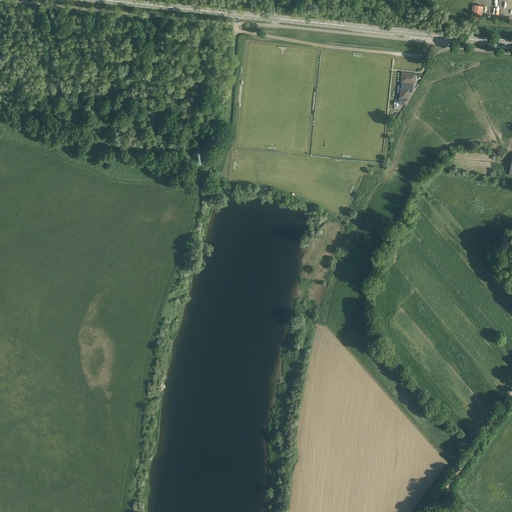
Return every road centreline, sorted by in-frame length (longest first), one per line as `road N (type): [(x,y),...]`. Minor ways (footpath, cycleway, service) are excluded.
road 1 (track): [(235,30),(228,137),(168,272),(120,511)]
road 2 (tertiary): [(511,44),(270,17)]
road 3 (track): [(511,28),(333,0)]
road 4 (tertiary): [(270,17),(105,0)]
road 5 (unclassified): [(427,511),(511,393)]
